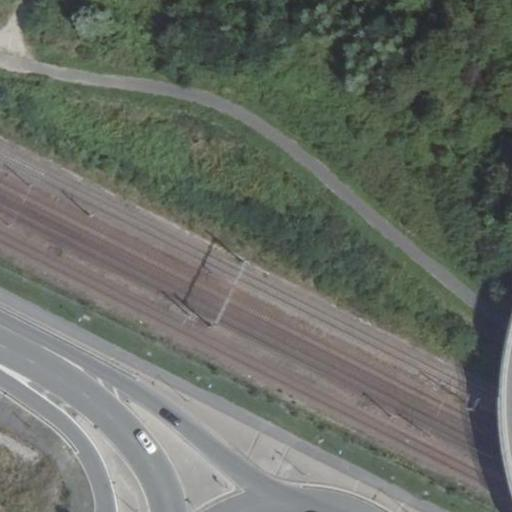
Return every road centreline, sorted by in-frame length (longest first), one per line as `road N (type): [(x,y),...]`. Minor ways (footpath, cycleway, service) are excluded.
road 1 (secondary): [(298,506),(140,389),(0,315)]
road 2 (secondary): [(0,339),(112,418),(154,467),(171,511)]
road 3 (trunk): [(0,379),(72,434),(90,458),(106,511)]
